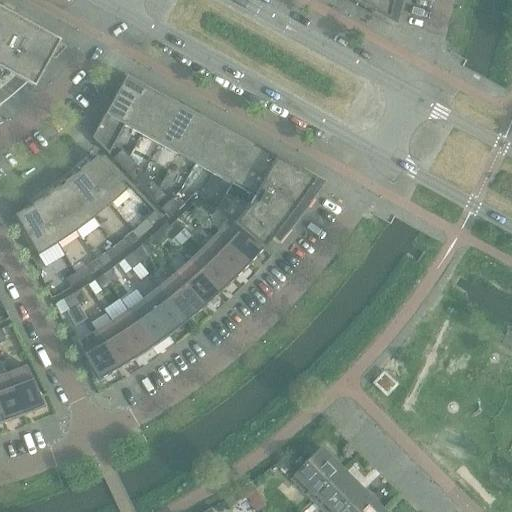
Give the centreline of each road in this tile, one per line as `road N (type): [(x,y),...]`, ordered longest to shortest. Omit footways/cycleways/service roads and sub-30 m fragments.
road 1 (residential): [(92,433),(180,387),(247,333),(310,267),(384,150)]
road 2 (tertiary): [(113,7),(384,150)]
road 3 (residential): [(92,433),(0,240)]
road 4 (tertiary): [(411,95),(237,0)]
road 5 (residential): [(0,135),(56,94),(113,7)]
road 6 (tertiary): [(384,150),(511,222)]
